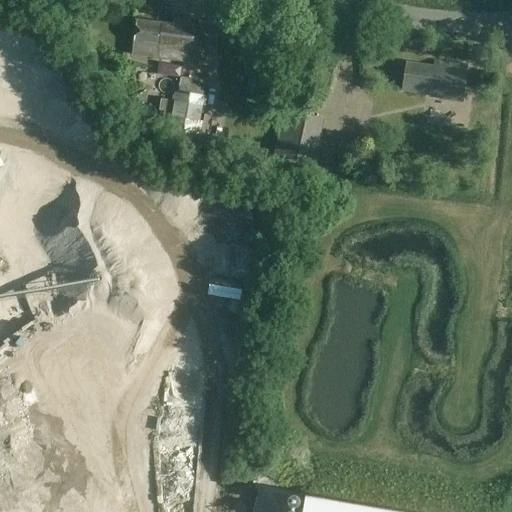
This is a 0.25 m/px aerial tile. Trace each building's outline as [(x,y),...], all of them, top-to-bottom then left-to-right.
[(174,29),(137,24),(133,55),(159,59),(160,54),(198,59),(203,27),(199,26),(198,30),(189,29),(190,25),(175,23),(174,29)] [(435,62),(434,67),(406,63),(402,91),(440,96),(439,99),(463,103),(468,66),(435,62)] [(181,66),(162,63),(157,91),(173,94),(172,101),(161,99),(158,114),(169,116),(166,136),(199,142),(202,122),(199,122),(200,118),(209,119),(211,108),(205,107),(207,97),(202,96),(205,79),(180,75),(181,66)] [(321,119),(284,111),(275,154),(311,162),(321,119)] [(235,303),(235,279),(210,279),(209,303),(235,303)]
